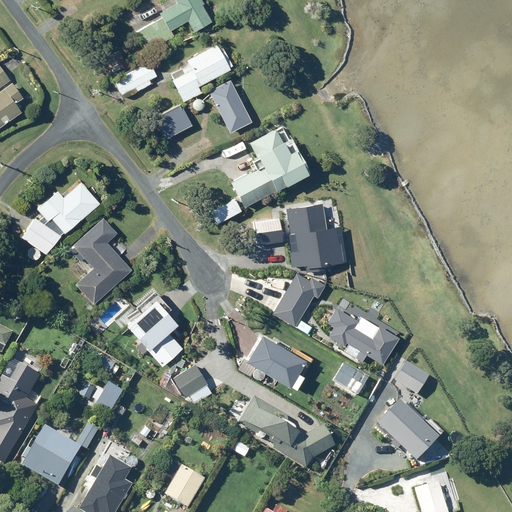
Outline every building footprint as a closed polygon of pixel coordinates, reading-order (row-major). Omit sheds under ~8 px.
[(159,17),(133,31),(144,51),(170,36),(166,29),(184,19),(190,29),(207,20),(198,5),(200,3),(198,0),(172,0),(174,1),(156,12),(159,17)] [(84,23),(76,12),(68,19),(76,29),(84,23)] [(183,59),(187,68),(168,78),(179,100),(197,91),(194,84),(225,68),(224,66),(228,64),(225,58),(228,56),(221,43),(218,45),(217,42),(213,45),(212,43),(183,59)] [(116,50),(96,60),(104,75),(123,64),(116,50)] [(147,78),(154,75),(147,61),(137,66),(135,64),(119,72),(121,75),(112,79),(119,93),(133,86),(134,90),(149,82),(147,78)] [(225,78),(204,89),(225,131),(246,120),(225,78)] [(0,122),(17,110),(11,102),(19,96),(7,81),(0,86),(0,122)] [(153,115),(151,116),(162,137),(188,123),(176,102),(165,109),(160,99),(148,105),(153,115)] [(249,153),(256,165),(226,181),(239,205),(304,171),(280,127),(273,130),(271,127),(245,141),(250,152),(249,153)] [(32,207),(43,219),(39,223),(31,217),(17,236),(42,253),(51,240),(77,217),(53,189),(32,207)] [(289,215),(278,216),(280,230),(291,229),(292,234),(297,234),(302,269),(305,269),(306,273),(328,278),(340,276),(334,232),(322,234),(316,196),(299,199),(300,202),(288,204),(289,215)] [(230,197),(206,210),(212,222),(236,209),(230,197)] [(80,257),(89,266),(71,283),(89,303),(127,268),(102,241),(112,231),(99,216),(68,244),(70,246),(66,249),(76,260),(80,257)] [(285,243),(266,244),(267,262),(286,262),(285,243)] [(310,277),(308,286),(310,287),(310,288),(314,289),(314,288),(323,290),(325,281),(310,277)] [(34,299),(30,284),(17,288),(21,303),(34,299)] [(333,294),(339,297),(342,290),(336,287),(333,294)] [(271,313),(288,322),(297,304),(281,295),(271,313)] [(136,341),(132,344),(139,352),(142,349),(157,365),(178,347),(163,330),(171,323),(148,297),(119,323),(136,341)] [(1,311),(7,325),(26,317),(20,303),(1,311)] [(342,341),(356,349),(352,356),(357,359),(361,352),(370,357),(385,331),(373,324),(367,335),(352,326),(355,320),(339,310),(324,335),(340,345),(342,341)] [(23,347),(34,323),(25,319),(13,343),(23,347)] [(0,347),(9,332),(0,327),(0,347)] [(284,351),(286,347),(276,341),(274,345),(254,333),(239,359),(283,386),(283,384),(289,388),(297,375),(291,371),(298,359),(284,351)] [(106,370),(112,361),(98,353),(92,362),(106,370)] [(402,361),(390,379),(413,394),(424,376),(402,361)] [(191,362),(169,376),(182,396),(204,383),(191,362)] [(343,364),(332,382),(354,395),(357,389),(361,392),(368,379),(343,364)] [(0,454),(3,457),(34,404),(22,397),(30,383),(14,374),(12,379),(0,371),(0,454)] [(92,387),(81,381),(75,393),(86,398),(92,387)] [(243,424),(282,448),(279,453),(302,467),(307,459),(331,445),(319,424),(301,435),(298,433),(297,436),(288,431),(291,426),(280,419),(282,416),(250,396),(234,423),(241,427),(243,424)] [(369,422),(409,460),(431,437),(391,399),(369,422)] [(82,428),(71,446),(81,452),(92,434),(82,428)] [(15,465),(51,486),(65,462),(61,459),(63,455),(59,452),(56,457),(29,440),(15,465)] [(86,489),(75,508),(80,511),(111,511),(128,483),(120,479),(127,468),(124,466),(126,461),(123,460),(129,450),(120,444),(114,454),(109,451),(105,457),(99,453),(80,485),(86,489)] [(335,482),(346,465),(339,461),(328,478),(335,482)] [(165,483),(159,493),(182,507),(199,478),(176,464),(175,467),(169,464),(159,479),(165,483)] [(411,488),(417,511),(442,511),(433,482),(411,488)] [(256,505),(264,492),(255,487),(247,500),(256,505)] [(192,511),(205,511),(213,499),(204,494),(192,511)] [(267,501),(260,511),(283,511),(284,511),(267,501)]
